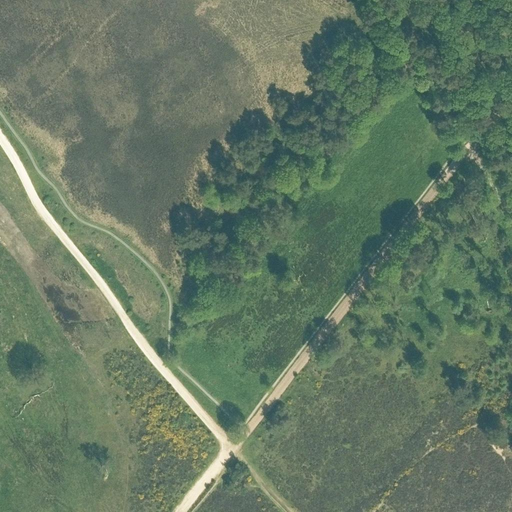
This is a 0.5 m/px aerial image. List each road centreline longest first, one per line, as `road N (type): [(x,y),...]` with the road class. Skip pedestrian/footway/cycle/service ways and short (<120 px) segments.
road 1 (track): [(0,141),(41,212),(153,360),(287,511)]
road 2 (track): [(495,119),(245,430)]
